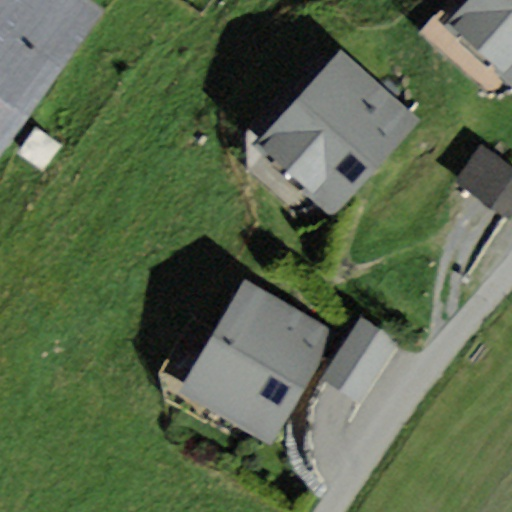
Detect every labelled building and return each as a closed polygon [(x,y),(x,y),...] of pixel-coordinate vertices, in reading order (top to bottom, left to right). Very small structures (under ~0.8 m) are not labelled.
[(0,0),(0,143),(99,14),(81,0),(0,0)] [(511,0),(473,0),(453,23),(511,76),(511,0)] [(416,120),(342,53),(258,145),(332,212),(416,120)] [(511,213),(511,166),(479,145),(456,180),(511,216),(511,213)] [(334,330),(245,281),(184,390),(273,439),(334,330)] [(396,341),(360,319),(325,374),(361,396),(396,341)]
